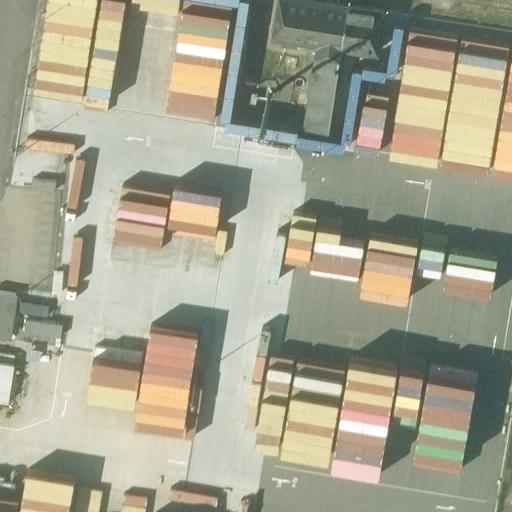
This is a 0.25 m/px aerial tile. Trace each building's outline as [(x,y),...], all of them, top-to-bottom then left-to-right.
[(235,94),(249,0),(225,0),(224,12),(194,7),(195,0),(172,0),(161,71),(216,80),(214,91),(235,94)] [(330,2),(317,0),(280,0),(275,36),(317,42),(315,54),(341,58),(343,43),(349,6),(330,3),(330,2)] [(367,9),(349,6),(343,43),(361,46),(361,50),(378,52),(385,11),(367,8),(367,9)] [(341,58),(315,54),(304,126),(329,130),(341,58)] [(109,172),(128,170),(127,162),(108,164),(109,172)] [(255,262),(293,269),(302,218),(277,214),(272,241),(259,238),(255,262)] [(0,291),(0,311),(12,313),(15,294),(0,291)] [(12,313),(0,311),(0,336),(8,337),(12,313)] [(250,340),(274,341),(275,319),(251,318),(250,340)] [(226,341),(224,389),(257,391),(259,343),(226,341)] [(74,361),(66,418),(114,425),(118,398),(180,406),(185,367),(125,359),(124,368),(74,361)] [(13,362),(0,360),(0,401),(6,402),(13,362)] [(236,423),(235,470),(262,471),(263,423),(236,423)] [(125,511),(130,481),(70,472),(63,511),(125,511)] [(36,511),(57,509),(55,498),(34,500),(36,511)]
